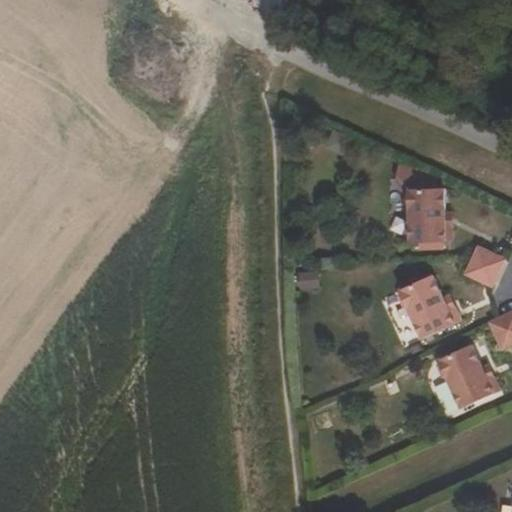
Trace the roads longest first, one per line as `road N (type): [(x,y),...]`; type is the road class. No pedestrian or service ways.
road 1 (track): [(272,0),(275,236),(298,511)]
road 2 (residential): [(269,40),(511,150)]
